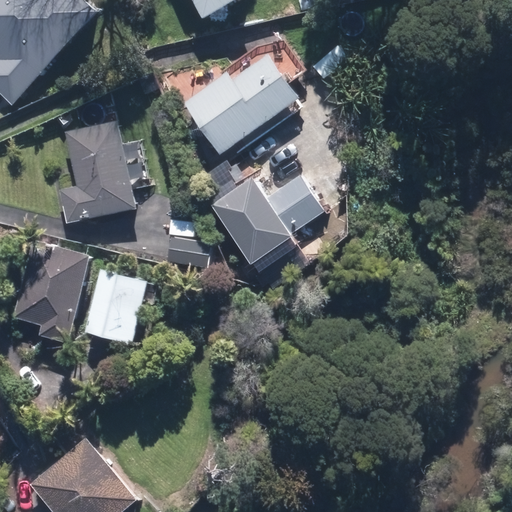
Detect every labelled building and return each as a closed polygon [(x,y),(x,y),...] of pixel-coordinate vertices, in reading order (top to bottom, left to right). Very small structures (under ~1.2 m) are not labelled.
[(0,0),(0,96),(10,106),(97,10),(85,0),(0,0)] [(197,0),(209,17),(236,0),(197,0)] [(329,23),(337,33),(347,25),(339,15),(329,23)] [(185,105),(221,157),(306,99),(294,83),(308,73),(281,32),(213,80),(216,84),(185,105)] [(58,195),(64,226),(136,211),(119,125),(65,136),(76,191),(58,195)] [(305,231),(302,228),(331,208),(310,176),(280,196),(266,175),(248,188),(231,161),(208,177),(264,259),(305,231)] [(344,238),(335,227),(321,237),(331,249),(344,238)] [(172,238),(169,261),(208,267),(212,244),(172,238)] [(38,334),(67,342),(90,255),(32,239),(11,317),(41,325),(38,334)] [(87,333),(135,346),(151,283),(103,270),(87,333)] [(41,482),(65,511),(129,511),(147,497),(96,436),(41,482)]
